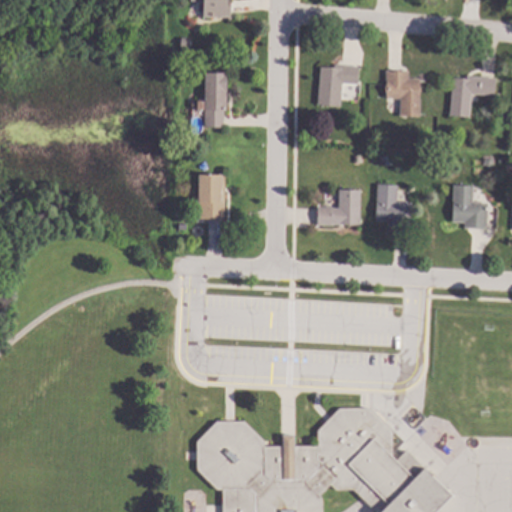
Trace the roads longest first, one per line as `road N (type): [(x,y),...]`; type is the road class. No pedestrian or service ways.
road 1 (residential): [(511,284),(192,270)]
road 2 (residential): [(277,0),(273,273)]
road 3 (residential): [(511,35),(277,15)]
